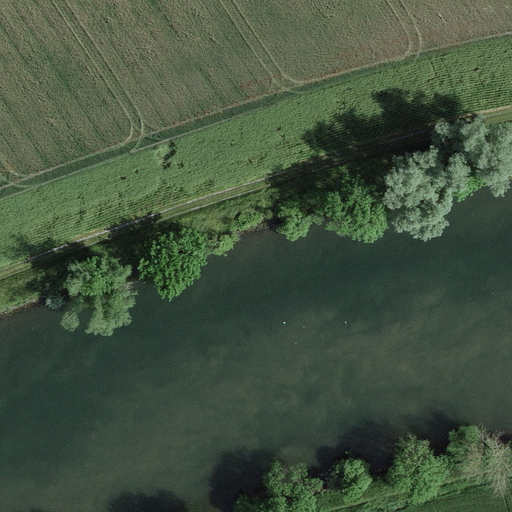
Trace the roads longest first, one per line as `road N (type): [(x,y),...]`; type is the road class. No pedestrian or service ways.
road 1 (track): [(511,126),(401,147),(135,230),(0,282)]
road 2 (track): [(511,467),(298,511)]
